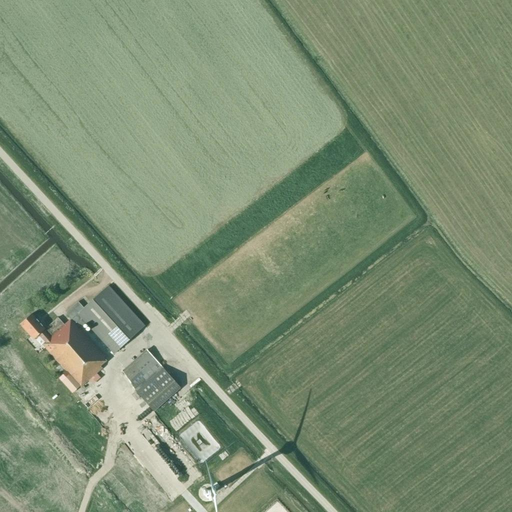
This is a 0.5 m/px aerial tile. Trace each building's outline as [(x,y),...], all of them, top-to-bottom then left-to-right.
[(71,319),(64,325),(57,317),(47,326),(48,328),(45,331),(44,330),(44,329),(31,314),(20,324),(33,339),(38,335),(45,342),(42,344),(69,373),(60,381),(71,393),(80,385),(81,386),(102,367),(100,365),(107,358),(79,327),(85,322),(113,353),(144,325),(108,286),(71,320),(71,319)] [(0,481),(11,494),(3,501),(13,511),(83,511),(134,465),(100,428),(85,426),(33,474),(0,438),(0,409),(38,375),(17,353),(10,360),(9,359),(0,367),(0,481)] [(135,390),(162,368),(154,358),(138,372),(132,364),(122,371),(135,390)] [(162,368),(135,390),(153,412),(180,388),(162,368)] [(157,425),(151,431),(158,438),(164,433),(157,425)] [(133,438),(140,449),(147,445),(140,434),(133,438)] [(146,455),(153,463),(159,458),(152,450),(146,455)] [(120,490),(136,507),(134,508),(137,511),(144,511),(150,507),(127,483),(120,490)] [(154,505),(155,511),(159,511),(163,511),(161,503),(154,505)]
